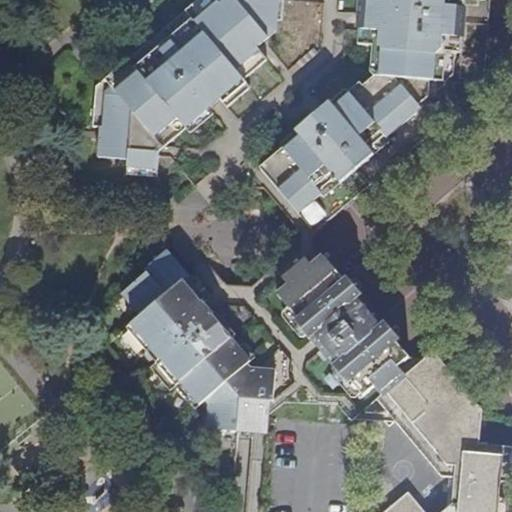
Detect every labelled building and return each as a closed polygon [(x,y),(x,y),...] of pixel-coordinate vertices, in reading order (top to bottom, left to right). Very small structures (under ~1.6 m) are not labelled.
[(278,0),(194,0),(94,86),(91,128),(97,129),(96,157),(126,159),(125,175),(158,178),(160,153),(246,80),(268,60),(258,47),(277,32),(278,0)] [(476,84),(481,0),(356,0),(355,29),(356,44),(371,46),(369,72),(372,74),(362,83),(359,80),(333,102),(329,98),(292,129),(296,134),(258,167),(280,191),(311,227),(476,84)] [(268,439),(270,419),(270,408),(273,408),(276,377),(250,374),(247,369),(250,367),(231,344),(235,340),(216,316),(213,319),(204,308),(206,305),(188,283),(190,281),(168,255),(145,274),(147,278),(122,298),(141,322),(121,339),(140,362),(143,359),(151,370),(149,372),(168,396),(175,391),(194,413),(205,405),(209,410),(207,434),(268,439)] [(347,286),(325,261),(315,269),(308,261),(284,281),(291,290),(281,299),(302,324),(300,327),(314,343),(316,341),(339,369),(336,371),(351,389),(355,387),(366,401),(377,392),(384,400),(408,380),(401,371),(412,362),(400,348),(404,344),(389,327),(385,330),(361,303),(365,300),(351,283),(347,286)] [(419,463),(484,413),(437,356),(408,380),(384,400),(374,408),(419,463)] [(509,511),(511,504),(501,503),(503,487),(511,487),(511,452),(482,448),(486,415),(484,413),(419,463),(438,485),(447,486),(442,511),(412,511),(404,502),(388,511),(509,511)]
